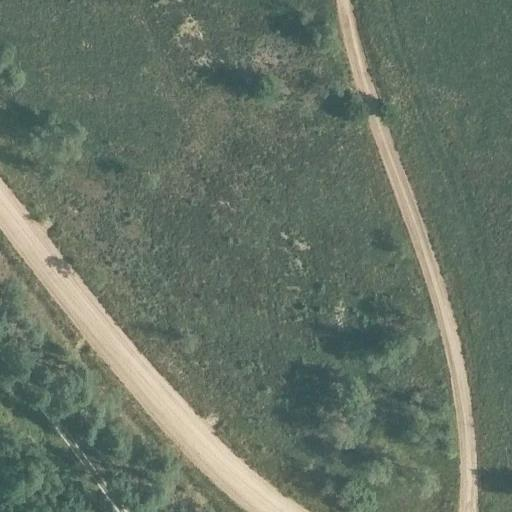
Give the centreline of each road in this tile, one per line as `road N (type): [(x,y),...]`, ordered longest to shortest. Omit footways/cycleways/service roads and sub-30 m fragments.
road 1 (track): [(0,207),(164,412),(268,511)]
road 2 (track): [(119,511),(0,353)]
